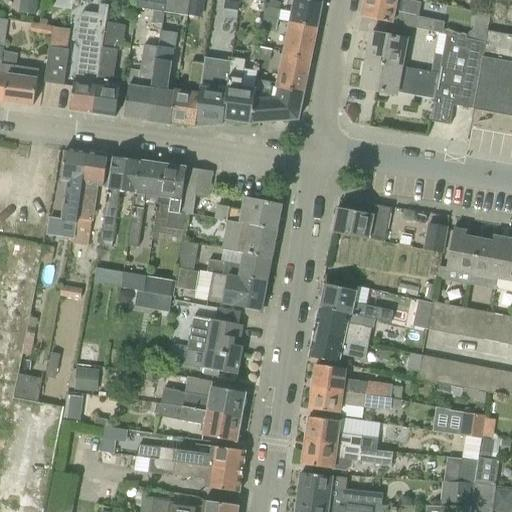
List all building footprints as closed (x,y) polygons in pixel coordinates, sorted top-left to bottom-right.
[(40,16),(41,0),(32,0),(30,15),(40,16)] [(166,13),(167,0),(138,0),(137,9),(135,21),(163,25),(165,13),(166,13)] [(167,0),(166,13),(189,16),(190,0),(167,0)] [(318,27),(323,3),(305,0),(294,0),(290,22),(318,27)] [(437,21),(420,18),(394,12),(395,12),(396,0),(364,0),(361,18),(385,23),(409,28),(435,33),(437,21)] [(408,0),(406,14),(420,16),(422,3),(408,0)] [(492,0),(475,0),(473,12),(487,15),(489,7),(491,7),(492,0)] [(237,20),(238,4),(225,3),(224,18),(237,20)] [(70,111),(93,115),(107,24),(106,23),(109,7),(101,6),(99,15),(86,13),(80,17),(76,42),(79,46),(70,111)] [(281,11),(282,10),(276,9),(266,7),(264,18),(265,18),(279,20),(281,11)] [(277,31),(279,20),(265,18),(263,28),(277,31)] [(9,75),(1,74),(4,52),(5,49),(9,21),(0,19),(0,101),(5,102),(9,75)] [(311,60),(318,27),(290,22),(283,54),(311,60)] [(382,36),(372,34),(367,61),(404,69),(404,68),(409,39),(407,39),(409,28),(385,23),(382,36)] [(31,33),(52,36),(53,27),(33,24),(31,33)] [(93,115),(98,116),(116,118),(120,86),(112,85),(117,51),(122,52),(126,27),(107,24),(93,115)] [(70,30),(53,27),(52,36),(50,47),(45,84),(64,86),(70,50),(67,50),(70,30)] [(486,43),(487,34),(473,31),(468,34),(467,39),(486,43)] [(474,110),(511,117),(511,36),(488,32),(487,34),(486,43),(487,44),(485,59),(483,58),(474,110)] [(431,123),(450,126),(453,106),(474,110),(483,58),(485,59),(487,44),(486,43),(467,39),(446,35),(442,58),(439,73),(436,86),(431,123)] [(130,86),(124,119),(150,123),(161,47),(160,47),(145,45),(144,48),(131,46),(125,86),(130,86)] [(174,49),(161,47),(150,123),(171,126),(172,124),(176,93),(168,92),(174,49)] [(260,60),(270,62),(274,51),(262,48),(260,60)] [(17,66),(18,54),(4,52),(1,74),(9,75),(5,102),(34,106),(38,80),(39,69),(17,66)] [(277,88),(304,94),(311,60),(283,54),(277,88),(276,87),(275,88),(277,88)] [(439,73),(442,58),(434,56),(432,72),(439,73)] [(258,72),(243,70),(245,60),(234,59),(232,69),(224,126),(250,124),(257,80),(258,72)] [(361,89),(381,93),(398,96),(399,93),(412,96),(415,82),(436,86),(439,73),(432,72),(431,73),(404,68),(404,69),(367,61),(361,89)] [(176,89),(176,93),(172,124),(196,128),(196,125),(200,88),(202,88),(205,65),(193,63),(189,91),(176,89)] [(224,126),(232,69),(205,65),(202,88),(200,88),(196,125),(202,125),(205,127),(224,126)] [(275,87),(274,87),(271,87),(272,83),(257,80),(250,124),(299,121),(304,94),(277,88),(275,88),(276,87),(275,87)] [(68,182),(62,224),(77,226),(88,152),(66,149),(66,151),(62,182),(68,182)] [(104,187),(108,157),(109,155),(88,152),(77,226),(76,237),(73,237),(72,244),(88,246),(92,222),(98,186),(104,187)] [(137,195),(142,162),(113,158),(101,241),(114,243),(120,199),(119,198),(120,192),(135,195),(137,195)] [(140,248),(146,205),(156,206),(156,204),(157,198),(160,198),(164,165),(142,162),(137,195),(135,195),(131,225),(129,247),(140,248)] [(188,169),(164,165),(160,198),(157,198),(156,204),(161,205),(162,207),(170,207),(167,229),(185,232),(188,214),(180,214),(188,169)] [(197,196),(201,171),(188,169),(180,214),(188,214),(193,215),(196,196),(197,196)] [(209,198),(212,172),(201,171),(197,196),(209,198)] [(282,206),(245,198),(243,211),(218,206),(216,220),(229,222),(241,225),(241,223),(278,229),(282,206)] [(333,234),(337,234),(385,243),(392,210),(375,206),(373,215),(338,209),(333,234)] [(272,259),(278,229),(241,223),(241,225),(229,222),(223,251),(227,252),(244,255),(244,254),(272,259)] [(429,225),(425,251),(443,254),(447,229),(429,225)] [(465,232),(455,230),(448,269),(440,268),(438,279),(470,285),(472,275),(478,241),(464,238),(465,232)] [(478,241),(472,275),(498,280),(498,278),(497,278),(504,239),(495,237),(494,244),(478,241)] [(511,240),(504,239),(497,278),(498,278),(507,280),(505,291),(511,292),(511,240)] [(198,246),(183,243),(179,268),(194,270),(198,246)] [(227,252),(225,262),(225,263),(209,260),(207,273),(212,274),(267,284),(272,259),(244,254),(244,255),(227,252)] [(200,273),(180,270),(177,289),(196,292),(200,273)] [(146,278),(123,274),(121,289),(144,293),(146,278)] [(267,284),(212,274),(206,302),(234,307),(262,313),(267,284)] [(153,294),(174,298),(177,282),(146,278),(144,293),(153,294)] [(322,286),(320,298),(323,299),(321,307),(321,308),(350,313),(391,323),(393,311),(378,308),(355,303),(357,292),(325,285),(325,287),(322,286)] [(431,304),(432,304),(436,286),(427,285),(424,303),(431,304)] [(62,297),(81,300),(84,290),(64,286),(62,297)] [(172,298),(153,295),(150,310),(169,313),(172,298)] [(444,334),(449,306),(433,303),(428,331),(444,334)] [(449,306),(444,334),(460,337),(465,309),(449,306)] [(314,333),(368,345),(372,327),(349,322),(350,313),(321,308),(321,307),(319,307),(318,312),(316,313),(315,319),(316,321),(314,333)] [(219,372),(237,376),(243,348),(239,347),(243,326),(239,326),(241,314),(218,309),(215,321),(195,318),(189,351),(185,366),(205,370),(204,375),(218,377),(219,372)] [(465,309),(460,337),(485,341),(490,314),(465,309)] [(509,346),(511,327),(511,317),(490,314),(485,341),(509,346)] [(309,354),(309,358),(340,364),(342,355),(365,360),(368,345),(314,333),(311,345),(310,346),(309,351),(309,354)] [(23,355),(31,357),(35,335),(27,334),(23,355)] [(56,380),(62,355),(51,354),(46,377),(56,380)] [(419,372),(422,357),(409,354),(406,370),(419,372)] [(430,383),(435,359),(422,357),(419,372),(420,373),(418,381),(430,383)] [(447,361),(435,359),(430,383),(439,384),(442,385),(447,361)] [(459,364),(447,361),(442,385),(455,387),(459,364)] [(131,363),(130,371),(139,372),(140,364),(131,363)] [(472,366),(459,364),(455,387),(467,390),(472,366)] [(313,389),(367,396),(391,399),(393,387),(368,383),(345,380),(346,370),(316,366),(313,389)] [(484,368),(472,366),(467,390),(478,392),(480,392),(484,368)] [(496,371),(484,368),(480,392),(490,394),(492,394),(496,371)] [(100,371),(77,369),(75,391),(98,392),(100,371)] [(509,373),(496,371),(492,394),(504,397),(509,373)] [(480,392),(478,392),(467,390),(455,387),(442,385),(439,384),(437,395),(448,397),(449,396),(462,398),(462,397),(476,400),(474,415),(474,416),(486,418),(490,394),(480,392)] [(174,406),(174,405),(242,418),(243,409),(246,407),(247,401),(245,398),(246,394),(211,387),(210,398),(186,394),(165,390),(162,404),(174,406)] [(391,413),(391,410),(392,401),(367,396),(313,389),(310,410),(340,414),(341,406),(391,413)] [(403,402),(392,399),(392,409),(401,411),(403,402)] [(162,404),(159,417),(180,421),(205,426),(204,436),(237,443),(238,439),(240,437),(241,431),(240,428),(242,418),(174,405),(174,406),(162,404)] [(82,410),(69,409),(68,420),(80,422),(82,410)] [(482,441),(483,439),(486,418),(474,416),(474,415),(450,411),(446,434),(466,438),(466,439),(482,441)] [(339,422),(309,418),(308,422),(307,421),(306,431),(307,431),(305,442),(377,452),(377,451),(378,439),(338,434),(339,422)] [(116,454),(136,456),(139,434),(128,433),(127,442),(118,441),(116,454)] [(480,458),(482,441),(466,439),(463,460),(478,461),(479,462),(480,458)] [(483,439),(482,441),(480,458),(492,460),(495,441),(483,439)] [(112,454),(113,447),(109,442),(104,441),(102,452),(112,454)] [(510,453),(511,442),(502,441),(500,452),(510,453)] [(303,462),(302,466),(347,471),(353,468),(353,461),(392,467),(394,453),(377,451),(377,452),(305,442),(304,453),(303,452),(302,462),(303,462)] [(138,457),(151,459),(160,460),(162,448),(140,445),(138,457)] [(160,460),(175,463),(243,473),(246,452),(211,447),(210,455),(177,450),(177,451),(162,448),(160,460)] [(173,476),(173,474),(207,479),(205,489),(240,494),(243,473),(175,463),(160,460),(151,459),(149,472),(173,476)] [(458,483),(475,485),(478,461),(463,460),(461,459),(458,483)] [(71,511),(80,477),(59,472),(50,511),(71,511)] [(367,494),(346,490),(347,481),(332,479),(332,478),(301,474),(301,477),(300,477),(299,487),(298,498),(354,505),(365,506),(367,494)] [(471,508),(475,485),(458,483),(456,507),(467,508),(471,508)] [(475,485),(471,508),(472,509),(471,511),(492,511),(496,488),(475,485)] [(372,511),(373,505),(368,504),(368,506),(365,506),(354,505),(298,498),(297,508),(296,507),(295,511),(372,511)] [(237,511),(238,507),(204,502),(203,510),(171,505),(172,502),(154,500),(151,511),(237,511)]
